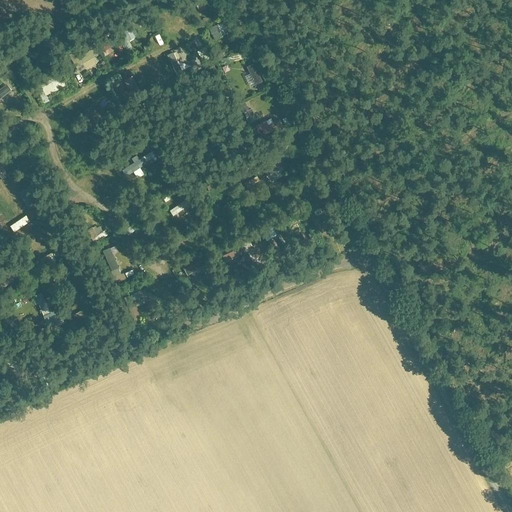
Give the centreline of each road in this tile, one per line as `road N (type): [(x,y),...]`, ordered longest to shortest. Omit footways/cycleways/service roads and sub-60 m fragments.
road 1 (track): [(511,511),(230,0)]
road 2 (track): [(100,0),(0,68)]
